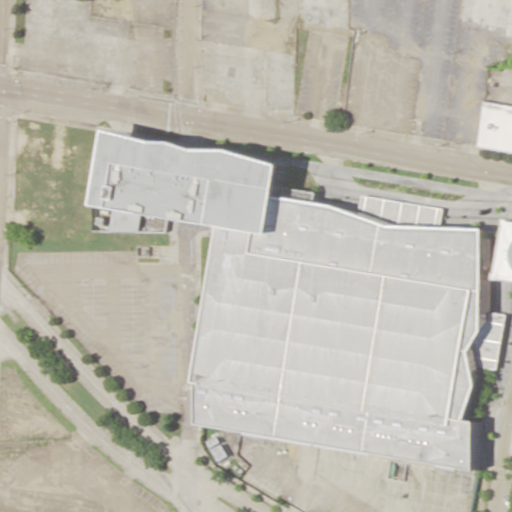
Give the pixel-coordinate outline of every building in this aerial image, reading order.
[(511,105),(485,102),(479,147),(511,151),(511,105)] [(484,469),(484,421),(473,419),(485,384),(478,351),(491,328),(490,228),(395,224),(341,204),(284,195),(289,163),(235,148),(204,148),(179,140),(161,140),(113,128),(100,204),(117,207),(114,228),(143,229),(146,212),(226,225),(199,382),(204,382),(204,421),(484,469)] [(144,215),(143,232),(170,233),(171,216),(144,215)] [(511,218),(502,278),(511,279),(511,218)] [(231,458),(221,435),(209,441),(219,464),(231,458)]
